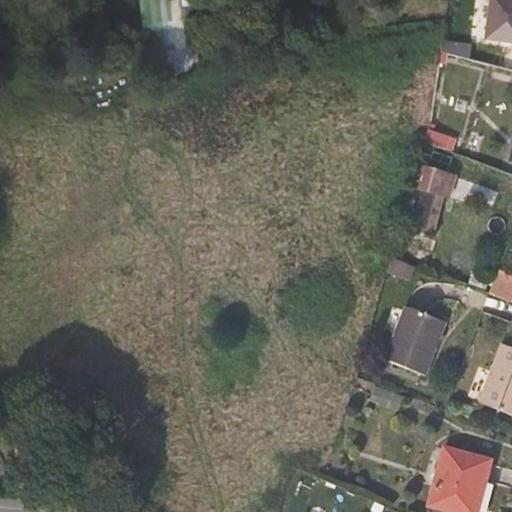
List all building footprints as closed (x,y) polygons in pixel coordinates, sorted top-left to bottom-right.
[(198,69),(197,42),(183,42),(181,0),(144,0),(146,55),(168,54),(168,70),(198,69)] [(427,141),(456,151),(460,138),(431,129),(427,141)] [(421,162),(404,214),(418,218),(418,221),(437,227),(447,192),(452,193),(458,173),(434,166),(421,162)] [(389,271),(413,280),(418,267),(393,258),(389,271)] [(489,292),(511,301),(511,298),(511,274),(498,268),(489,292)] [(427,377),(447,323),(406,308),(386,362),(427,377)] [(511,349),(505,347),(480,408),(511,420),(511,349)] [(474,511),(481,511),(494,455),(444,442),(430,502),(474,511)]
